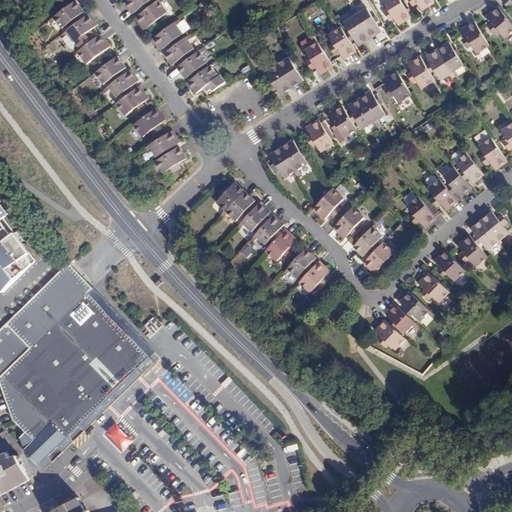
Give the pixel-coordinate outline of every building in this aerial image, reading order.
[(128,0),(124,4),(133,15),(140,10),(147,4),(152,0),(128,0)] [(168,13),(158,0),(149,8),(142,13),(135,18),(143,30),(146,27),(148,29),(152,26),(157,22),(160,26),(163,23),(161,19),(168,13)] [(412,18),(400,0),(383,0),(388,8),(383,11),(386,15),(390,13),(394,18),(397,23),(399,26),(412,18)] [(408,0),(409,1),(410,0),(415,0),(417,3),(420,8),(423,12),(436,3),(433,0),(408,0)] [(83,13),(75,3),(49,22),(56,32),(70,23),(73,26),(81,21),(77,17),(83,13)] [(149,8),(147,4),(140,10),(142,13),(149,8)] [(367,9),(356,15),(371,38),(382,32),(367,9)] [(507,39),(511,34),(511,22),(501,9),(488,17),(492,22),(488,26),(492,30),(496,27),(500,31),(507,39)] [(73,26),(61,35),(64,38),(69,35),(75,43),(84,36),(91,31),(97,26),(88,15),(81,21),(73,26)] [(371,38),(356,15),(345,22),(350,31),(346,33),(351,40),(355,38),(358,42),(360,46),(371,38)] [(182,22),(180,19),(152,40),(160,51),(168,45),(175,40),(183,34),(177,26),(182,22)] [(478,54),(491,46),(476,22),(464,30),(467,35),(462,39),(465,44),(470,41),(473,46),(478,54)] [(346,33),(342,26),(328,35),(333,43),(329,46),(332,50),(336,47),(339,53),(342,57),(344,55),(346,59),(358,52),(354,45),(351,40),(346,33)] [(91,31),(84,36),(87,40),(94,34),(91,31)] [(171,66),(174,64),(179,60),(186,55),(194,49),(188,41),(193,37),(191,34),(178,44),(171,50),(163,55),(171,66)] [(101,36),(78,52),(87,64),(94,59),(97,63),(102,59),(98,55),(103,52),(109,47),(101,36)] [(171,50),(178,44),(175,40),(168,45),(171,50)] [(319,71),(321,75),(334,67),(318,41),(305,49),(310,57),(306,60),(309,65),(313,62),(316,67),(319,71)] [(441,50),(458,78),(460,76),(457,71),(465,65),(451,43),(441,50)] [(192,73),(199,68),(208,62),(202,54),(206,51),(204,48),(189,59),(182,64),(177,68),(185,79),(187,77),(192,73)] [(454,80),(458,78),(441,50),(429,57),(430,59),(429,60),(442,80),(450,75),(454,80)] [(276,53),(271,56),(277,65),(278,64),(281,62),(276,53)] [(182,64),(189,59),(186,55),(179,60),(182,64)] [(117,56),(89,77),(92,80),(97,77),(103,85),(111,78),(118,73),(125,68),(117,56)] [(423,89),(436,81),(421,57),(410,64),(412,67),(410,68),(411,71),(408,73),(410,78),(415,75),(419,81),(423,89)] [(294,87),(304,81),(289,58),(281,62),(278,64),(294,87)] [(277,88),(279,92),(281,91),(283,94),(294,87),(278,64),(277,65),(267,72),(272,80),(268,83),(270,87),(274,84),(277,88)] [(208,85),(212,89),(216,86),(212,82),(219,77),(211,65),(202,72),(195,77),(190,81),(187,83),(196,94),(204,88),(208,85)] [(195,77),(202,72),(199,68),(192,73),(195,77)] [(114,82),(103,90),(105,94),(110,90),(116,98),(126,91),(132,86),(140,81),(131,70),(121,77),(114,82)] [(400,104),(414,95),(399,71),(386,79),(388,82),(386,83),(388,86),(384,89),(387,93),(391,90),(394,95),(400,104)] [(118,73),(111,78),(114,82),(121,77),(118,73)] [(132,86),(126,91),(129,95),(135,90),(132,86)] [(129,95),(116,105),(125,117),(132,112),(134,115),(139,112),(137,108),(141,105),(149,99),(140,87),(135,90),(129,95)] [(361,99),(379,127),(382,125),(379,120),(387,115),(373,92),(361,99)] [(375,129),(379,127),(361,99),(351,105),(353,109),(351,110),(364,130),(372,125),(375,129)] [(346,138),(359,130),(343,106),(331,113),(333,116),(332,117),(334,120),(329,123),(335,132),(334,133),(341,143),(347,140),(346,138)] [(157,109),(133,126),(142,138),(149,133),(152,136),(157,133),(154,129),(158,126),(166,120),(157,109)] [(322,153),(336,145),(320,120),(308,127),(310,131),(308,131),(310,134),(306,137),(309,142),(313,139),(317,145),(322,153)] [(511,123),(502,130),(507,138),(503,141),(506,145),(510,143),(511,145),(511,123)] [(172,146),(179,142),(172,131),(143,148),(145,152),(151,149),(156,156),(165,151),(172,146)] [(508,161),(492,138),(480,146),(484,154),(480,156),(483,161),(488,158),(491,163),(496,169),(508,161)] [(294,141),(282,147),(298,171),(309,164),(294,141)] [(165,151),(167,155),(175,150),(172,146),(165,151)] [(271,155),(275,162),(278,166),(281,171),(285,178),(298,171),(282,147),(271,155)] [(456,161),(463,169),(468,176),(472,180),(474,178),(475,180),(483,173),(462,147),(460,149),(459,149),(452,154),(457,160),(456,161)] [(459,172),(451,162),(448,165),(451,169),(444,175),(450,183),(456,190),(460,195),(461,194),(462,196),(472,187),(465,179),(459,172)] [(463,169),(459,172),(465,179),(468,176),(463,169)] [(442,204),(446,209),(457,200),(453,194),(446,186),(440,178),(429,188),(435,195),(430,199),(434,203),(438,200),(442,204)] [(246,191),(236,181),(231,187),(228,190),(224,187),(220,191),(224,195),(216,202),(225,210),(228,210),(246,191)] [(456,190),(450,183),(446,186),(453,194),(456,190)] [(335,187),(316,207),(325,216),(328,214),(330,215),(331,214),(339,205),(346,198),(345,197),(350,192),(342,184),(337,189),(335,187)] [(225,210),(222,214),(225,217),(228,214),(236,221),(244,213),(250,206),(257,200),(246,191),(228,210),(225,210)] [(438,216),(420,195),(407,206),(413,213),(409,216),(413,221),(416,217),(421,222),(424,227),(438,216)] [(438,200),(434,203),(438,208),(442,204),(438,200)] [(248,217),(238,227),(241,229),(245,225),(252,232),(259,224),(266,218),(271,212),(261,203),(254,210),(248,217)] [(339,205),(331,214),(335,217),(342,209),(339,205)] [(250,206),(244,213),(248,217),(254,210),(250,206)] [(365,217),(355,207),(337,226),(346,235),(348,234),(349,234),(351,232),(358,224),(365,217)] [(501,241),(502,240),(510,232),(505,226),(509,223),(505,218),(501,221),(498,217),(495,214),(493,211),(483,219),(501,241)] [(263,228),(256,235),(265,244),(273,236),(279,230),(285,225),(275,215),(269,221),(263,228)] [(416,217),(413,221),(417,225),(421,222),(416,217)] [(259,224),(263,228),(269,221),(266,218),(259,224)] [(501,247),(505,244),(502,240),(501,241),(483,219),(472,228),(474,231),(478,236),(484,243),(490,250),(498,244),(501,247)] [(380,224),(377,222),(356,244),(365,252),(367,250),(369,252),(384,235),(377,228),(380,224)] [(362,228),(358,224),(351,232),(355,236),(362,228)] [(292,246),(298,240),(287,229),(283,233),(277,240),(267,250),(277,260),(284,254),(292,246)] [(273,236),(277,240),(283,233),(279,230),(273,236)] [(0,287),(4,292),(31,265),(25,258),(27,256),(10,237),(7,239),(0,232),(0,287)] [(459,244),(461,247),(465,251),(468,256),(465,259),(469,264),(473,261),(478,267),(489,258),(470,235),(459,244)] [(475,239),(480,246),(484,243),(478,236),(475,239)] [(396,252),(385,241),(367,261),(376,270),(379,267),(380,269),(382,267),(389,259),(396,252)] [(292,246),(284,254),(288,257),(296,250),(292,246)] [(315,267),(319,263),(315,260),(317,257),(307,247),(283,273),(287,275),(290,272),(297,279),(305,271),(312,264),(315,267)] [(466,271),(446,250),(436,260),(438,263),(442,267),(446,271),(443,275),(446,278),(450,276),(456,282),(466,271)] [(393,263),(389,259),(382,267),(386,271),(393,263)] [(326,278),(330,281),(333,277),(329,273),(331,271),(321,261),(319,263),(315,267),(308,274),(301,282),(311,293),(318,286),(326,278)] [(95,288),(71,263),(51,283),(75,307),(95,288)] [(308,274),(315,267),(312,264),(305,271),(308,274)] [(441,303),(451,292),(430,272),(419,282),(422,285),(425,288),(428,291),(425,295),(430,299),(433,296),(441,303)] [(318,286),(322,289),(330,281),(326,278),(318,286)] [(40,466),(50,456),(59,447),(72,435),(81,426),(156,352),(95,288),(75,307),(51,283),(0,332),(0,378),(15,421),(26,432),(21,437),(26,452),(40,466)] [(434,318),(437,315),(411,291),(402,301),(409,308),(415,313),(423,320),(429,314),(434,318)] [(418,329),(422,326),(412,317),(405,311),(396,303),(386,313),(394,320),(400,326),(408,333),(414,326),(418,329)] [(412,317),(415,313),(409,308),(405,311),(412,317)] [(153,318),(144,326),(152,335),(161,327),(153,318)] [(397,350),(408,339),(397,330),(390,323),(385,319),(376,329),(378,332),(377,333),(381,336),(386,341),(382,344),(387,348),(390,345),(397,350)] [(390,323),(397,330),(400,326),(394,320),(390,323)] [(378,340),(382,344),(386,341),(381,336),(378,340)] [(85,430),(160,356),(156,352),(81,426),(85,430)] [(116,423),(105,434),(123,453),(135,442),(116,423)] [(72,435),(59,447),(64,451),(75,439),(72,435)] [(0,483),(28,468),(20,454),(12,458),(9,452),(0,456),(0,483)] [(40,466),(44,470),(54,460),(50,456),(40,466)] [(0,492),(32,475),(30,473),(28,468),(0,483),(0,492)] [(89,511),(85,504),(81,497),(55,510),(55,511),(89,511)]
